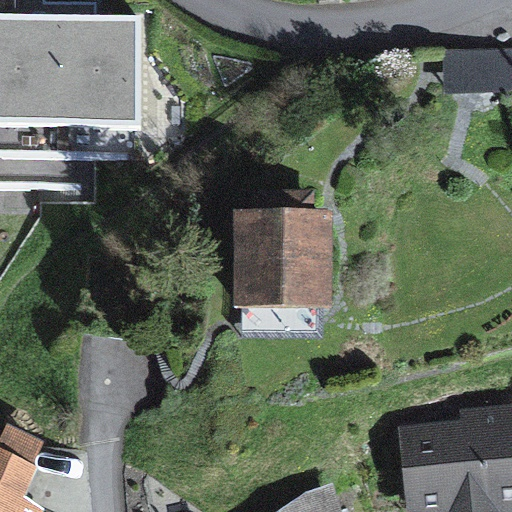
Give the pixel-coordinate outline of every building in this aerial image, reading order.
[(0,0),(0,13),(96,14),(96,2),(46,1),(45,0),(0,0)] [(0,164),(140,165),(140,14),(96,14),(0,13),(0,164)] [(511,92),(511,48),(442,50),(443,94),(511,92)] [(238,219),(239,307),(326,306),(325,218),(307,219),(307,199),(257,199),(258,219),(238,219)] [(156,269),(91,260),(82,324),(146,333),(156,269)] [(511,511),(511,407),(461,411),(461,422),(401,427),(407,511),(511,511)] [(5,425),(0,435),(0,447),(34,463),(43,444),(5,425)] [(0,447),(0,511),(42,511),(44,509),(23,500),(39,465),(34,463),(0,447)] [(343,511),(333,481),(307,490),(275,511),(343,511)]
